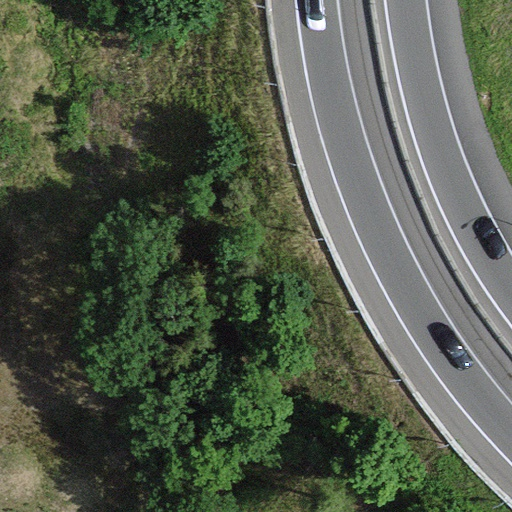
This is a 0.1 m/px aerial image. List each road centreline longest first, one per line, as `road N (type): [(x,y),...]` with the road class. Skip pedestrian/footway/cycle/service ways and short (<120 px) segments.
road 1 (motorway): [(319,0),(345,140),(388,251),(444,351),(511,435)]
road 2 (motorway): [(511,287),(446,157),(408,0)]
